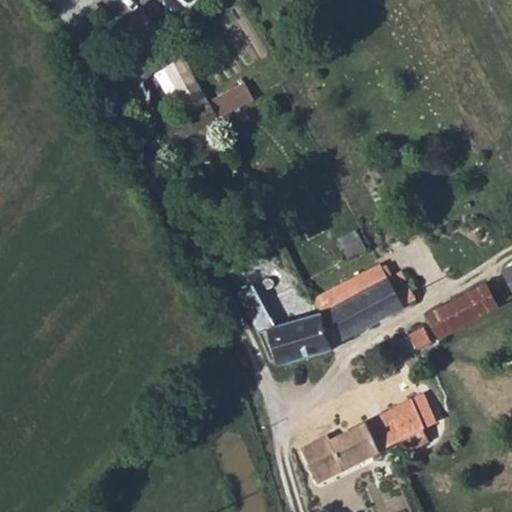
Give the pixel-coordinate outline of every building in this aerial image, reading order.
[(152,12),(133,28),(132,43),(147,61),(155,54),(141,36),(160,21),(152,12)] [(160,21),(141,36),(155,54),(175,38),(160,21)] [(147,61),(131,75),(141,93),(158,122),(165,117),(160,107),(167,102),(153,77),(188,54),(177,35),(175,38),(155,54),(147,61)] [(246,79),(215,99),(225,116),(256,96),(246,79)] [(215,99),(174,125),(185,142),(225,116),(215,99)] [(392,264),(331,295),(340,310),(329,315),(341,341),(425,297),(416,277),(413,272),(399,279),(392,264)] [(499,286),(447,313),(457,332),(509,304),(499,286)] [(286,330),(263,289),(254,293),(274,335),(286,330)] [(274,335),(254,293),(247,297),(270,337),(274,335)] [(329,315),(286,330),(274,335),(288,363),(342,346),(341,341),(329,315)] [(441,330),(427,337),(433,349),(442,344),(446,342),(441,330)] [(438,392),(319,449),(334,482),(417,444),(423,457),(445,445),(430,418),(447,409),(438,392)]
